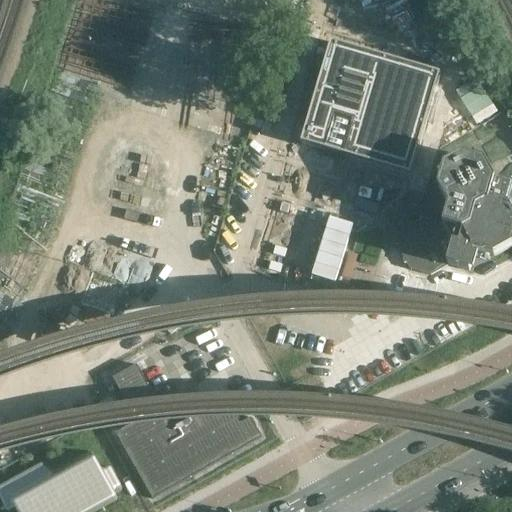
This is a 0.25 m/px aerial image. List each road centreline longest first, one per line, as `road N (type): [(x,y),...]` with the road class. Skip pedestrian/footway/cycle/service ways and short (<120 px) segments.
road 1 (primary): [(511,386),(281,511)]
road 2 (primary): [(389,511),(511,444)]
